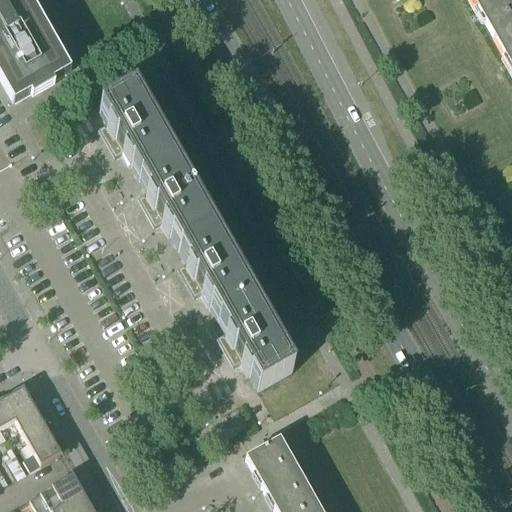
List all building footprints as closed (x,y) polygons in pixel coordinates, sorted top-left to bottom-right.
[(0,0),(0,88),(11,109),(69,76),(25,0),(0,0)] [(511,0),(467,0),(511,78),(511,0)] [(113,164),(115,163),(122,159),(145,200),(136,206),(152,234),(161,228),(185,270),(176,275),(192,304),(201,298),(224,340),(215,345),(231,373),(240,368),(257,396),(290,377),(132,97),(98,116),(106,131),(97,136),(113,164)] [(66,358),(86,347),(78,333),(58,343),(66,358)] [(22,393),(2,405),(13,426),(20,438),(40,427),(22,393)] [(206,413),(227,405),(224,396),(203,405),(206,413)] [(2,405),(0,405),(0,433),(13,426),(2,405)] [(40,427),(20,438),(39,471),(58,460),(59,460),(40,427)] [(244,464),(270,511),(316,511),(278,444),(278,445),(277,444),(244,464)] [(9,463),(5,465),(16,484),(25,479),(9,453),(5,455),(9,463)] [(28,504),(32,511),(60,511),(82,500),(71,480),(28,504)] [(60,511),(88,511),(82,500),(60,511)]
